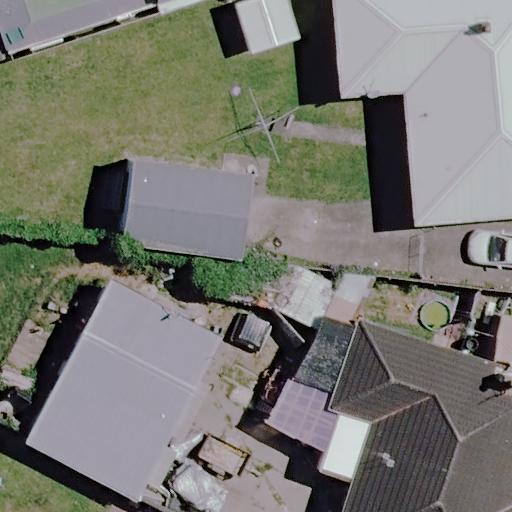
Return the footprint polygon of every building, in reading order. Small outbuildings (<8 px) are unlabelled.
[(105,0),(11,0),(19,26),(105,0)] [(188,0),(140,0),(145,13),(188,0)] [(511,223),(511,0),(323,0),(334,103),(391,97),(404,235),(511,223)] [(239,178),(115,167),(109,243),(233,254),(239,178)] [(210,341),(100,287),(19,449),(129,504),(210,341)] [(511,511),(511,502),(502,499),(511,467),(511,369),(342,313),(311,407),(323,412),(304,470),(334,480),(323,511),(511,511)]
